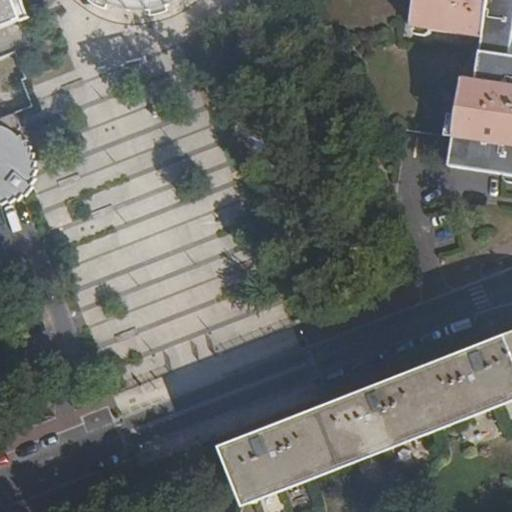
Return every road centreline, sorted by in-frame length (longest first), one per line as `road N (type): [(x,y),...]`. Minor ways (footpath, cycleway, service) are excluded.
road 1 (residential): [(0,486),(511,286)]
road 2 (unknown): [(398,329),(344,95)]
